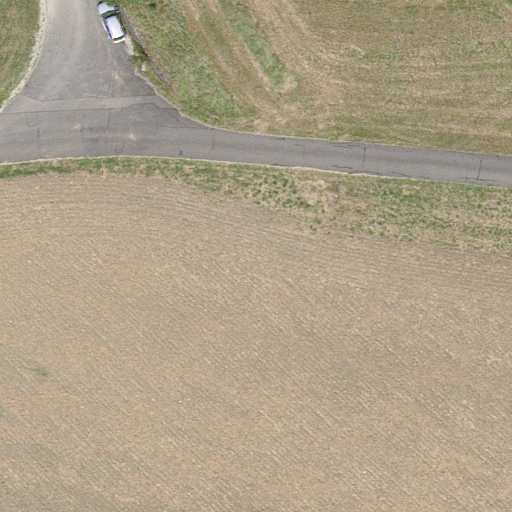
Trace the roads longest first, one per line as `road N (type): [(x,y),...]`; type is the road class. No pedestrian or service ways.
road 1 (unclassified): [(0,142),(82,136),(511,174)]
road 2 (track): [(82,136),(58,0)]
